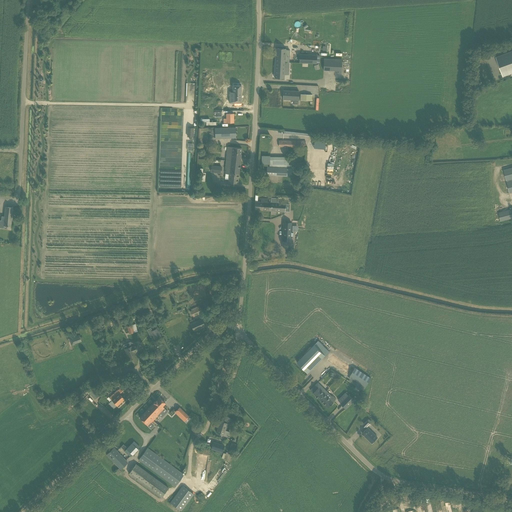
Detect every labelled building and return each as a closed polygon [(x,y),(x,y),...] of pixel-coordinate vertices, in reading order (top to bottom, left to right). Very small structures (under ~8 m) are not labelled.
[(275,62),(274,78),(284,78),(285,68),(289,68),(289,63),(289,56),(290,50),(285,50),(285,49),(281,49),(276,48),(276,49),(275,62)] [(511,51),(496,57),(503,77),(511,73),(511,51)] [(300,54),(300,63),(316,63),(316,56),(316,55),(302,55),(300,54)] [(338,74),(341,74),(342,59),(324,58),(323,70),(338,71),(338,74)] [(232,91),(232,103),(238,103),(241,103),(241,86),(232,85),(232,91)] [(283,90),(283,99),(288,100),(292,100),(294,100),(294,104),(298,104),(298,100),(299,100),(299,91),(288,91),(283,90)] [(224,123),(233,123),(233,114),(227,114),(227,118),(224,118),(224,123)] [(215,135),(215,138),(235,138),(235,127),(213,128),(214,135),(215,135)] [(313,148),(324,148),(325,139),(313,139),(313,148)] [(226,160),(240,162),(242,148),(227,147),(226,160)] [(270,156),(269,166),(278,166),(283,167),(291,167),(291,165),(289,165),(288,165),(288,157),(287,157),(282,157),(270,156)] [(228,182),(238,183),(240,162),(226,160),(225,169),(226,169),(225,173),(229,174),(228,182)] [(266,175),(289,176),(289,175),(291,175),(292,168),(267,167),(266,175)] [(511,167),(503,170),(509,193),(511,192),(511,167)] [(254,210),(271,211),(271,203),(271,199),(266,199),(261,198),(261,202),(255,201),(254,210)] [(271,199),(271,211),(285,212),(285,204),(285,203),(278,203),(278,198),(271,198),(271,199)] [(11,226),(12,208),(6,207),(5,217),(1,216),(1,220),(0,220),(0,227),(2,228),(3,225),(11,226)] [(511,208),(498,212),(501,221),(511,218),(511,208)] [(282,241),(290,242),(291,222),(283,222),(282,241)] [(190,311),(191,314),(200,310),(198,306),(191,309),(191,311),(190,311)] [(189,321),(194,331),(205,326),(201,319),(195,322),(194,319),(189,321)] [(127,327),(129,334),(134,332),(133,329),(137,328),(136,325),(132,326),(132,325),(127,327)] [(151,331),(155,339),(160,337),(156,329),(151,331)] [(79,335),(69,338),(72,346),(74,345),(74,344),(81,341),(79,336),(79,335)] [(328,351),(318,341),(297,362),(307,373),(328,351)] [(123,345),(127,356),(135,353),(134,352),(140,350),(138,344),(136,344),(130,342),(123,345)] [(337,357),(333,364),(366,386),(371,378),(355,368),(358,364),(340,352),(337,357)] [(124,362),(116,365),(118,370),(126,367),(124,362)] [(114,398),(109,403),(113,408),(116,405),(117,406),(124,399),(119,394),(123,390),(123,391),(127,387),(123,383),(118,378),(112,381),(114,386),(117,385),(120,388),(111,395),(114,398)] [(314,387),(310,391),(328,408),(331,405),(332,405),(333,403),(333,402),(335,400),(336,399),(333,396),(332,397),(318,383),(314,387)] [(92,397),(96,393),(92,389),(88,393),(92,397)] [(354,401),(349,395),(340,403),(346,409),(354,401)] [(140,418),(148,426),(165,408),(163,406),(165,403),(159,398),(157,400),(140,418)] [(179,407),(175,411),(184,419),(187,415),(179,407)] [(220,421),(216,433),(221,435),(223,435),(223,436),(229,438),(230,434),(229,432),(225,430),(227,423),(231,424),(232,422),(227,421),(228,417),(224,415),(222,422),(220,421)] [(367,428),(362,433),(372,443),(377,438),(367,428)] [(123,450),(130,456),(139,446),(133,440),(123,450)] [(211,449),(222,452),(224,446),(213,442),(211,449)] [(106,455),(120,469),(127,462),(114,448),(106,455)] [(138,460),(175,487),(184,475),(147,448),(138,460)] [(221,458),(230,461),(232,455),(228,454),(228,453),(226,452),(225,454),(223,453),(221,458)] [(128,474),(161,498),(169,488),(136,464),(128,474)] [(182,486),(170,502),(182,511),(194,495),(182,486)] [(209,493),(206,491),(205,493),(199,489),(198,491),(206,498),(209,493)]
